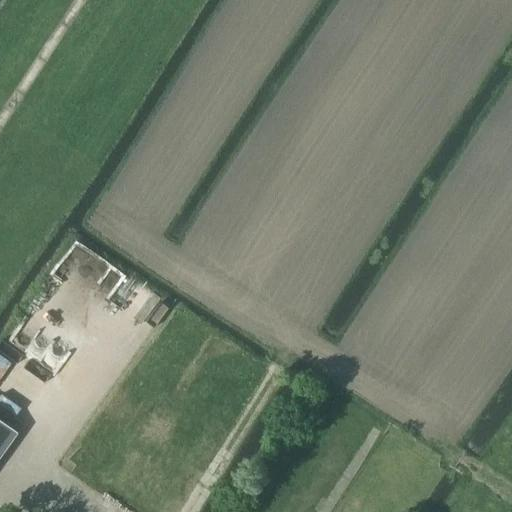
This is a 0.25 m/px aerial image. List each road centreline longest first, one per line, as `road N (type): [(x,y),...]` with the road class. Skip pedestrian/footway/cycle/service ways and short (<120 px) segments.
road 1 (unknown): [(78,511),(46,473),(40,449),(56,411),(92,378)]
road 2 (track): [(79,0),(0,121)]
